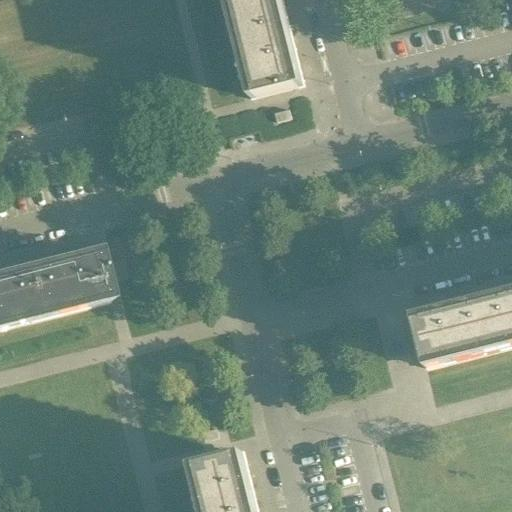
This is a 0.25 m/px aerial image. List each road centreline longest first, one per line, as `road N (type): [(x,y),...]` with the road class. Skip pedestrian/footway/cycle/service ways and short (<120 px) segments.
road 1 (residential): [(252,321),(511,255)]
road 2 (residential): [(294,511),(252,321)]
road 3 (residential): [(252,321),(218,177)]
road 4 (residential): [(360,143),(324,0)]
